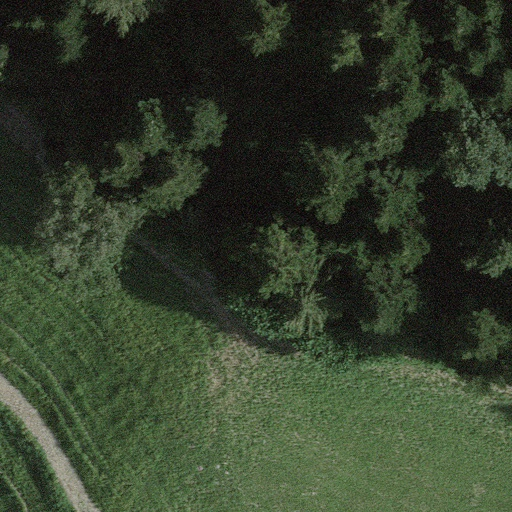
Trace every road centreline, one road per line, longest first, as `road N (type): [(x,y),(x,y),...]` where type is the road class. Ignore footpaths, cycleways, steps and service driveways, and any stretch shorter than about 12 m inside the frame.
road 1 (track): [(511,364),(373,347),(56,150),(0,94)]
road 2 (track): [(0,377),(106,477)]
